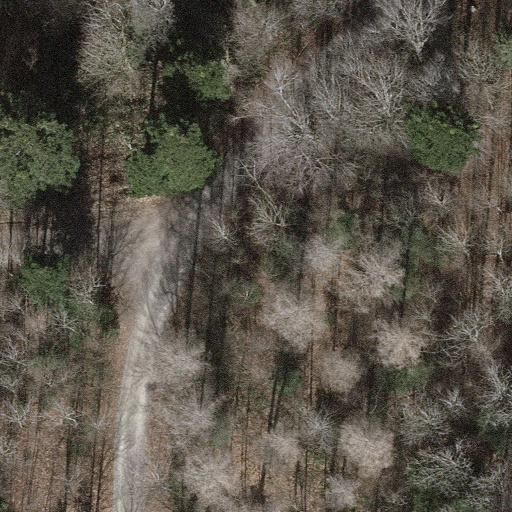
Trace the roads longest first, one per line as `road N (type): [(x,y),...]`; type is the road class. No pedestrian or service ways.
road 1 (track): [(365,0),(255,137),(124,232)]
road 2 (track): [(124,232),(115,511)]
road 3 (track): [(124,232),(0,262)]
